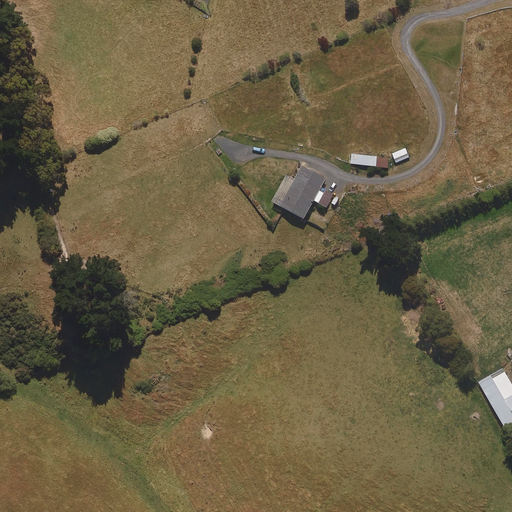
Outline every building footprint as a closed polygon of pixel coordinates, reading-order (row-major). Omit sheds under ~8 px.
[(396,164),(409,159),(405,150),(392,155),(396,164)] [(351,166),(377,169),(378,159),(352,157),(351,166)] [(389,160),(378,159),(377,169),(388,170),(389,160)] [(322,190),(326,181),(302,169),(296,183),(287,178),(273,207),(305,223),(314,203),(327,210),(334,196),(322,190)] [(502,427),(511,421),(511,386),(501,368),(477,382),(502,427)]
